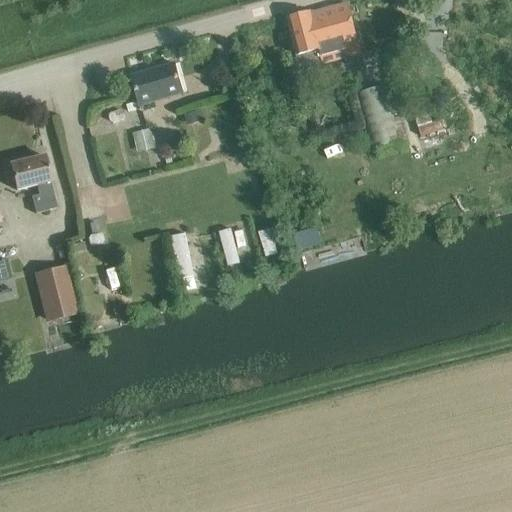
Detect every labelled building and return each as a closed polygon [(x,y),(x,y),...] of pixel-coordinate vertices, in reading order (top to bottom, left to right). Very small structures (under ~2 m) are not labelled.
[(289,20),(292,31),(294,40),(302,72),(361,57),(353,24),(348,5),(311,15),(310,15),(289,20)] [(137,96),(139,101),(182,90),(180,83),(175,64),(132,76),(137,96)] [(372,154),(401,145),(384,86),(356,95),(372,154)] [(202,110),(184,114),(187,126),(205,121),(202,110)] [(151,129),(132,134),(137,153),(156,148),(151,129)] [(99,145),(105,168),(129,161),(123,138),(99,145)] [(50,176),(44,156),(25,161),(24,156),(2,162),(7,184),(15,182),(17,191),(38,187),(40,195),(31,198),(35,215),(57,210),(50,176)] [(320,248),(316,234),(295,240),(299,253),(320,248)] [(84,242),(70,245),(72,254),(86,251),(84,242)] [(7,259),(0,260),(0,281),(12,279),(7,259)] [(32,276),(45,324),(78,316),(66,266),(32,276)] [(125,304),(113,307),(116,318),(118,317),(126,315),(126,314),(127,314),(127,313),(130,312),(129,308),(126,309),(125,304)]
